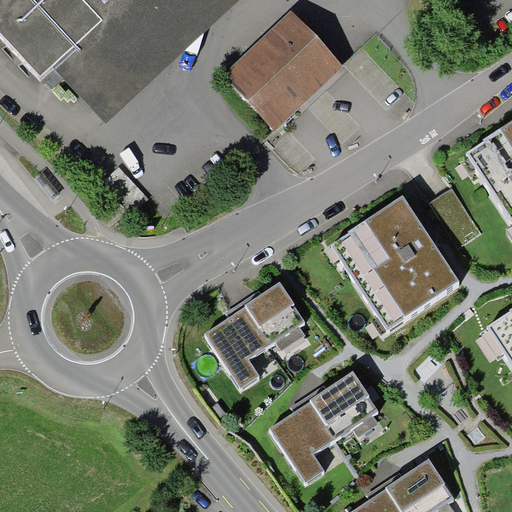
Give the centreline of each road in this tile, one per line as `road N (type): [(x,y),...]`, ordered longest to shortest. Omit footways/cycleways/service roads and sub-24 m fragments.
road 1 (residential): [(139,287),(376,158),(511,62)]
road 2 (secondary): [(47,269),(22,313),(39,362),(54,374),(92,381),(126,366)]
road 3 (secondary): [(255,511),(126,366)]
